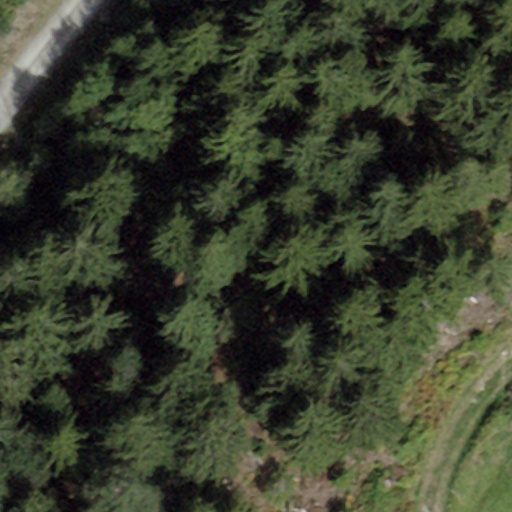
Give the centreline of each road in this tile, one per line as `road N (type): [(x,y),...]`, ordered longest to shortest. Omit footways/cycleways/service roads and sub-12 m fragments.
road 1 (track): [(440,511),(442,451),(511,369)]
road 2 (track): [(0,120),(88,0)]
